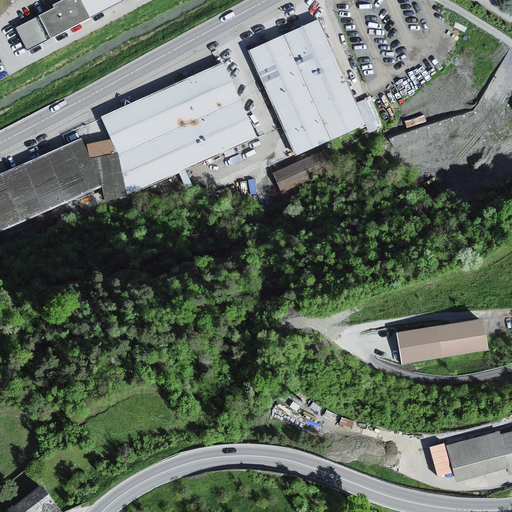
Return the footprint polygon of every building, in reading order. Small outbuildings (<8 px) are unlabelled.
[(63,0),(53,6),(55,9),(17,29),(28,50),(124,0),(63,0)] [(295,157),(365,124),(316,18),(246,51),(295,157)] [(129,196),(255,140),(220,63),(94,119),(104,141),(129,196)] [(84,144),(80,139),(0,173),(0,239),(102,191),(111,214),(132,204),(129,196),(104,141),(84,144)] [(327,150),(272,172),(280,192),(335,170),(327,150)] [(426,182),(441,174),(436,165),(432,168),(426,159),(416,164),(426,182)] [(487,350),(482,320),(396,335),(401,365),(487,350)] [(511,468),(511,430),(443,449),(452,484),(511,468)] [(60,511),(61,511),(38,486),(9,511),(60,511)]
